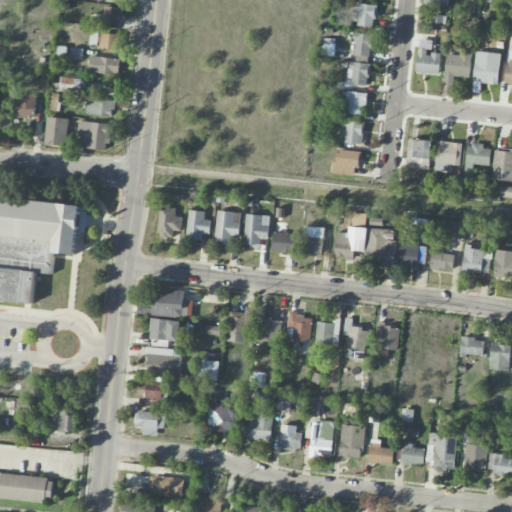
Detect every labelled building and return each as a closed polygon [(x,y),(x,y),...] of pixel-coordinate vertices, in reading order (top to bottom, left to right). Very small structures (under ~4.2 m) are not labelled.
[(374,28),(377,6),(358,3),(355,25),(374,28)] [(123,7),(104,7),(104,24),(122,25),(123,7)] [(91,48),(121,49),(122,34),(92,32),(91,48)] [(370,61),(373,35),(356,33),(353,59),(370,61)] [(322,55),(334,56),(335,40),(322,39),(322,55)] [(416,72),(439,75),(441,55),(429,53),(431,40),(420,39),(416,72)] [(470,78),(471,52),(459,52),(459,55),(446,54),(446,77),(470,78)] [(499,84),(500,53),(475,52),(474,83),(499,84)] [(120,60),(91,55),(89,71),(118,75),(120,60)] [(349,84),(368,86),(369,63),(350,62),(349,84)] [(49,79),(41,79),(40,92),(48,93),(49,79)] [(60,92),(93,93),(93,80),(60,79),(60,92)] [(345,113),(365,115),(367,93),(348,91),(345,113)] [(16,116),(35,117),(36,94),(17,93),(16,116)] [(86,115),(114,116),(115,100),(87,99),(86,115)] [(68,118),(45,118),(45,145),(68,146),(68,118)] [(84,148),(109,150),(110,123),(78,121),(77,136),(85,137),(84,148)] [(362,145),(364,122),(346,121),(344,143),(362,145)] [(431,167),(432,141),(409,139),(409,150),(415,150),(414,166),(431,167)] [(462,142),(437,142),(436,164),(461,165),(462,142)] [(491,165),(491,146),(467,145),(466,170),(473,170),(474,165),(491,165)] [(361,151),(338,150),(338,159),(333,158),(333,174),(355,175),(355,168),(360,168),(361,151)] [(492,179),(511,180),(511,150),(494,150),(492,179)] [(498,197),(511,198),(511,187),(499,186),(498,197)] [(175,216),(176,209),(161,207),(157,237),(173,239),(174,230),(181,231),(182,217),(175,216)] [(211,220),(205,220),(205,211),(188,211),(187,239),(203,240),(203,234),(210,234),(211,220)] [(236,245),(240,214),(217,211),(214,242),(236,245)] [(269,240),(270,216),(245,215),(244,246),(260,246),(261,240),(269,240)] [(447,236),(462,237),(463,223),(449,221),(447,236)] [(303,253),(323,254),(324,227),(304,226),(303,253)] [(337,232),(334,258),(354,260),(355,251),(365,252),(368,229),(349,227),(348,233),(337,232)] [(395,266),(396,229),(369,229),(369,252),(372,252),(372,265),(395,266)] [(295,234),(273,233),(273,253),(294,254),(295,234)] [(399,265),(422,267),(424,246),(415,245),(416,242),(402,240),(399,265)] [(453,271),(455,255),(443,254),(444,248),(433,247),(430,268),(453,271)] [(488,273),(490,259),(483,258),(484,248),(465,247),(463,271),(488,273)] [(495,277),(511,277),(511,251),(496,251),(495,277)] [(192,316),(193,301),(184,301),(185,290),(155,288),(153,314),(192,316)] [(252,307),(245,307),(245,313),(229,312),(228,342),(251,343),(252,307)] [(313,316),(289,314),(288,328),(294,329),(293,339),(310,341),(313,316)] [(257,333),(257,340),(280,343),(282,320),(263,318),(261,333),(257,333)] [(353,319),(345,318),(344,336),(348,336),(347,351),(367,352),(368,329),(352,328),(353,319)] [(170,319),(150,319),(149,344),(169,345),(170,319)] [(338,345),(338,334),(334,334),(335,323),(317,322),(316,345),(338,345)] [(388,356),(389,349),(397,350),(400,327),(377,324),(373,354),(388,356)] [(484,339),(461,337),(460,355),(483,356),(484,339)] [(511,344),(491,343),(491,370),(511,370),(511,344)] [(182,357),(173,357),(174,349),(147,347),(146,374),(181,376),(182,357)] [(200,379),(217,381),(220,362),(203,359),(200,379)] [(266,374),(252,371),(250,386),(264,388),(266,374)] [(162,406),(163,382),(141,381),(140,405),(162,406)] [(254,400),(265,401),(266,393),(255,391),(254,400)] [(276,410),(290,411),(291,398),(278,397),(276,410)] [(15,409),(23,410),(25,401),(17,400),(15,409)] [(239,431),(240,409),(224,408),(224,404),(210,403),(209,425),(215,425),(215,431),(239,431)] [(74,432),(75,416),(68,416),(68,410),(53,409),(52,431),(74,432)] [(158,428),(165,429),(166,413),(136,411),(135,427),(143,427),(143,435),(158,436),(158,428)] [(272,440),(273,414),(251,414),(249,439),(272,440)] [(333,457),(334,423),(306,422),(306,435),(311,435),(310,457),(333,457)] [(299,450),(301,426),(281,425),(279,449),(299,450)] [(363,458),(364,425),(341,425),(340,457),(363,458)] [(455,469),(456,437),(428,436),(427,468),(455,469)] [(479,438),(467,437),(465,470),(486,471),(487,447),(479,447),(479,438)] [(423,466),(426,449),(413,447),(413,444),(405,443),(402,463),(423,466)] [(394,448),(370,445),(367,462),(392,465),(394,448)] [(503,454),(489,453),(488,473),(511,474),(511,458),(503,458),(503,454)] [(0,498),(52,502),(54,477),(0,473),(0,498)] [(152,475),(149,494),(182,498),(185,479),(152,475)]
